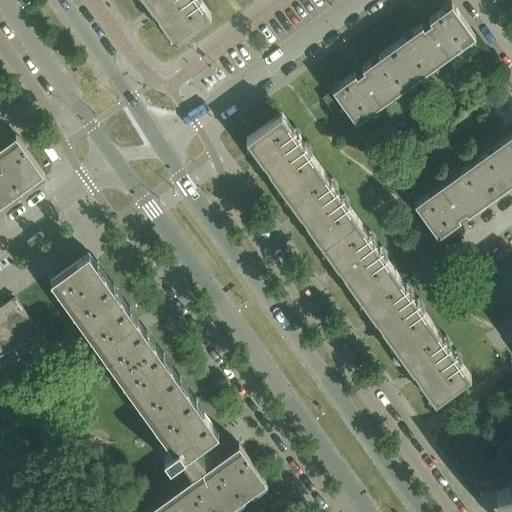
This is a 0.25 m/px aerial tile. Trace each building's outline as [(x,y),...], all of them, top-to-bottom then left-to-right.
[(201,0),(148,0),(159,14),(176,37),(210,13),(201,0)] [(392,45),(415,77),(475,34),(452,3),(430,19),(423,25),(422,24),(392,45)] [(415,77),(392,45),(362,68),(363,69),(356,73),(355,72),(333,88),(341,100),(356,120),(415,77)] [(335,105),(339,111),(344,107),(333,90),(323,97),(331,108),(335,105)] [(263,160),(285,190),(320,165),(282,113),(248,138),(263,160)] [(0,201),(42,171),(44,170),(19,136),(9,143),(0,131),(0,201)] [(511,132),(474,159),(497,191),(511,179),(511,132)] [(497,191),(474,159),(449,178),(415,202),(438,233),(459,218),(497,191)] [(285,190),(323,242),(357,217),(320,165),(285,190)] [(357,217),(323,242),(360,294),(395,270),(357,217)] [(171,465),(180,458),(181,458),(180,457),(184,454),(199,476),(148,511),(219,511),(265,480),(266,479),(242,445),(231,452),(217,432),(218,431),(136,317),(96,260),(95,260),(89,251),(55,275),(62,285),(61,285),(102,341),(178,446),(174,448),(164,455),(171,465)] [(360,294),(398,347),(432,322),(395,270),(360,294)] [(15,296),(0,306),(0,370),(45,338),(20,304),(15,296)] [(432,322),(398,347),(419,376),(436,399),(470,374),(432,322)] [(2,417),(3,417),(24,403),(23,402),(22,402),(14,390),(15,390),(14,389),(0,398),(0,411),(1,414),(3,416),(2,417)] [(511,481),(495,486),(511,508),(511,481)]
